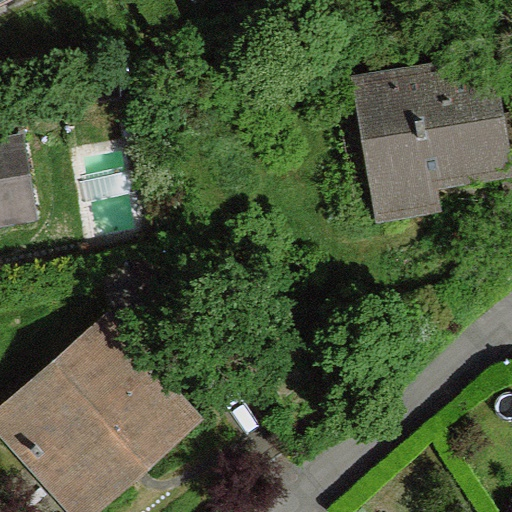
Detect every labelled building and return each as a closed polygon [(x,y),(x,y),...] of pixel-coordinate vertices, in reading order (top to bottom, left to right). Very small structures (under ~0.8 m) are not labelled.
[(492,62),(364,81),(383,211),(435,203),(432,182),(510,169),(501,121),(492,62)] [(115,95),(112,71),(89,75),(92,99),(115,95)] [(511,118),(501,121),(510,169),(511,190),(511,189),(511,118)] [(0,141),(0,219),(35,213),(22,138),(0,141)] [(114,318),(8,415),(89,511),(97,511),(203,420),(114,318)]
